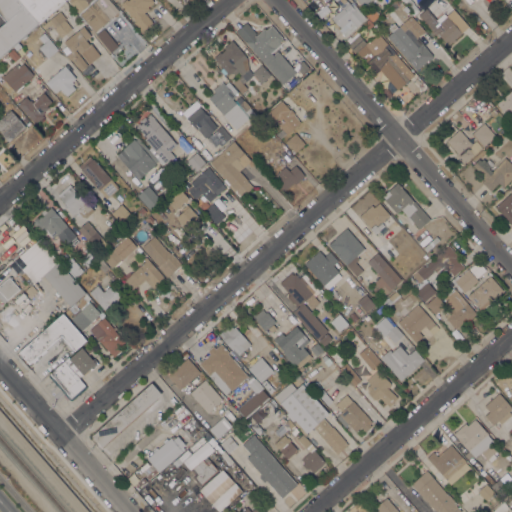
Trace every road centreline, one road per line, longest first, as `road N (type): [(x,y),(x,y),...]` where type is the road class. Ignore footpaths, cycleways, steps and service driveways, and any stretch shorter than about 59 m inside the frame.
road 1 (residential): [(511,43),(66,431)]
road 2 (residential): [(511,273),(272,0)]
road 3 (residential): [(238,0),(0,203)]
road 4 (residential): [(511,341),(317,511)]
road 5 (residential): [(133,511),(0,355)]
